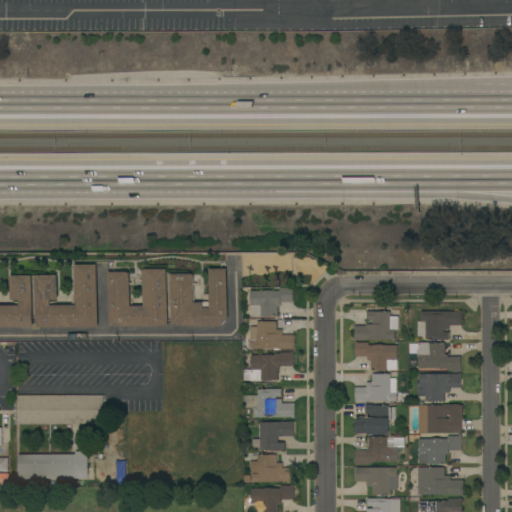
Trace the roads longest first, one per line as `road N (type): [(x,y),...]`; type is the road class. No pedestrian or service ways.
road 1 (motorway): [(30,176),(56,193),(511,200)]
road 2 (motorway): [(30,176),(511,175)]
road 3 (motorway): [(414,96),(0,96)]
road 4 (residential): [(493,287),(491,511)]
road 5 (residential): [(330,296),(325,511)]
road 6 (residential): [(330,296),(347,287),(511,287)]
